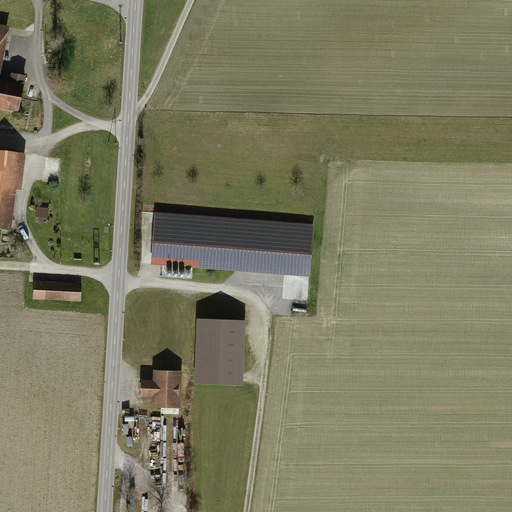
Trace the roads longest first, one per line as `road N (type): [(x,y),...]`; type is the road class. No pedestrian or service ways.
road 1 (tertiary): [(136,0),(105,511)]
road 2 (track): [(250,511),(275,314),(267,301),(250,292),(0,265)]
road 3 (track): [(97,125),(54,141),(31,174),(21,217),(46,269)]
road 4 (track): [(39,0),(46,94),(97,125),(128,124)]
road 5 (track): [(193,0),(128,124)]
